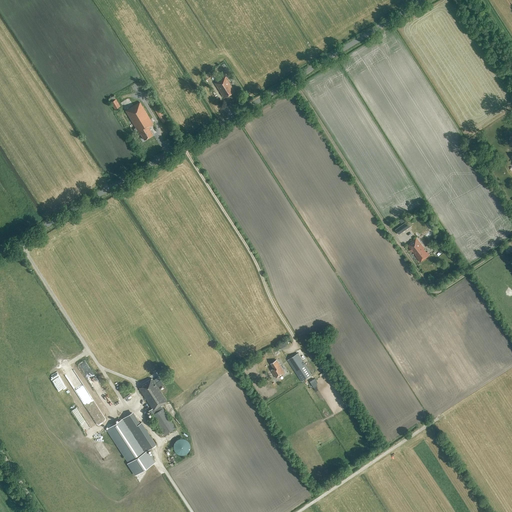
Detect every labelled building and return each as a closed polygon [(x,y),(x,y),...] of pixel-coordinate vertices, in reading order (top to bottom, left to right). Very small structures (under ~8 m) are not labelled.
[(230,84),(225,76),(215,83),(223,97),(234,90),(231,85),(230,86),(230,84)] [(120,106),(116,99),(114,96),(109,99),(115,109),(120,106)] [(140,135),(141,134),(144,140),(153,134),(149,127),(153,124),(140,102),(125,111),(136,128),(134,129),(136,132),(137,131),(140,135)] [(167,120),(157,105),(153,107),(163,123),(167,120)] [(411,226),(407,221),(395,229),(399,235),(411,226)] [(423,248),(424,248),(416,238),(410,242),(411,243),(408,245),(420,262),(430,255),(428,252),(426,253),(423,248)] [(312,374),(298,353),(288,360),(301,381),(312,374)] [(85,363),(101,388),(98,390),(107,403),(111,400),(104,389),(104,387),(103,385),(105,383),(90,359),(85,363)] [(276,378),(285,373),(277,360),(271,364),(274,368),(271,370),(276,378)] [(152,378),(142,385),(143,386),(139,388),(152,408),(148,411),(151,415),(152,415),(164,435),(175,428),(162,408),(161,406),(167,402),(158,387),(162,384),(160,380),(155,384),(152,378)] [(131,413),(106,429),(128,463),(133,460),(140,471),(156,461),(148,449),(156,444),(141,422),(139,424),(131,413)] [(106,436),(102,438),(109,448),(113,445),(106,436)] [(174,443),(173,445),(173,448),(174,450),(175,452),(177,453),(179,454),(181,455),(184,455),(186,454),(188,452),(189,450),(190,448),(190,446),(189,443),(188,441),(186,440),(184,439),(182,438),(179,439),(177,440),(175,441),(174,443)]
